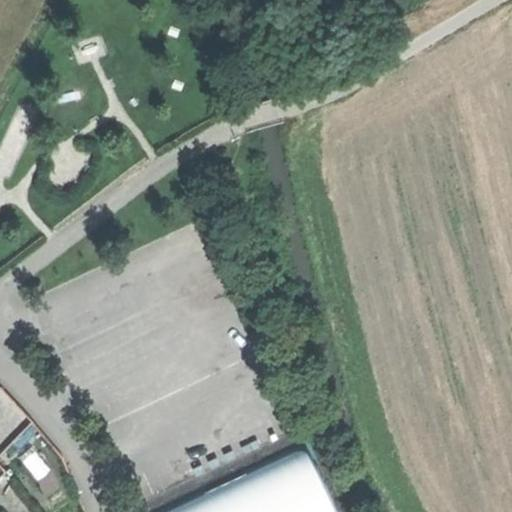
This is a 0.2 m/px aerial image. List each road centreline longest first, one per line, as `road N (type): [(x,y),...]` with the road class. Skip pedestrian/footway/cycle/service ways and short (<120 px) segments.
road 1 (track): [(0,295),(149,171),(322,93),(485,0)]
road 2 (residential): [(104,511),(64,419),(0,356)]
